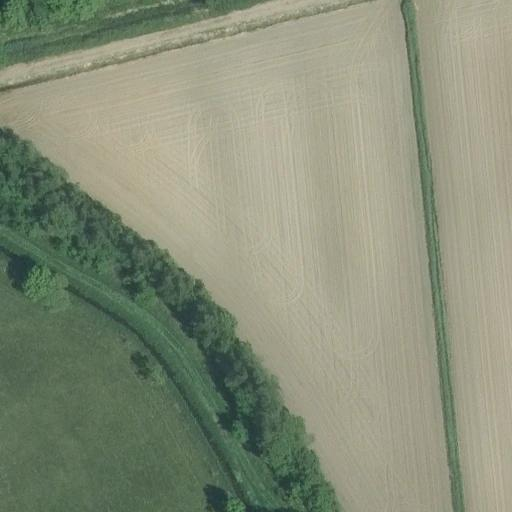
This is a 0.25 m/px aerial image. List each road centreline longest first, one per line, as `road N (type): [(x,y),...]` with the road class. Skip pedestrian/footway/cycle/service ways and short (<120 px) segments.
road 1 (track): [(0,224),(129,300),(171,338),(273,511)]
road 2 (track): [(305,0),(0,77)]
